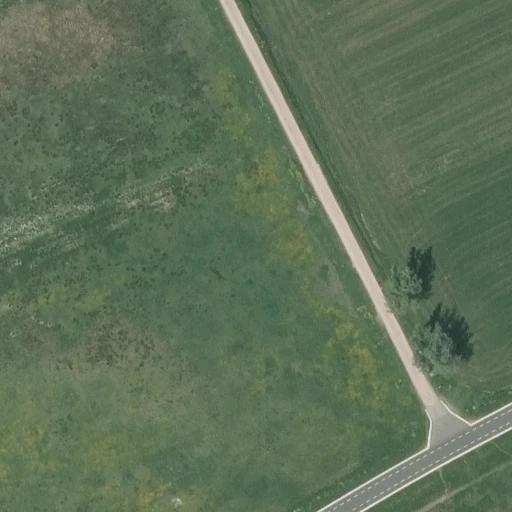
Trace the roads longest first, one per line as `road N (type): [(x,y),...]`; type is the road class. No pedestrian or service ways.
road 1 (track): [(451,447),(223,0)]
road 2 (unclassified): [(343,511),(511,416)]
